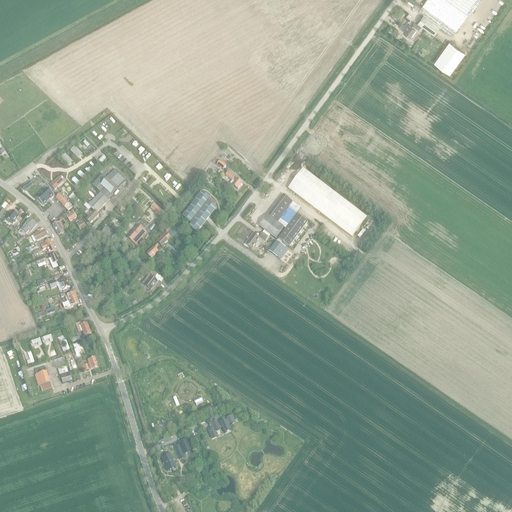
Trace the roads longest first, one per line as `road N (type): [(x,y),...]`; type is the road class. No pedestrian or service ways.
road 1 (tertiary): [(101,330),(158,299),(236,218),(395,0)]
road 2 (unknown): [(224,231),(278,271),(289,268),(317,230),(317,214),(269,173)]
road 3 (tertiary): [(163,511),(101,330)]
